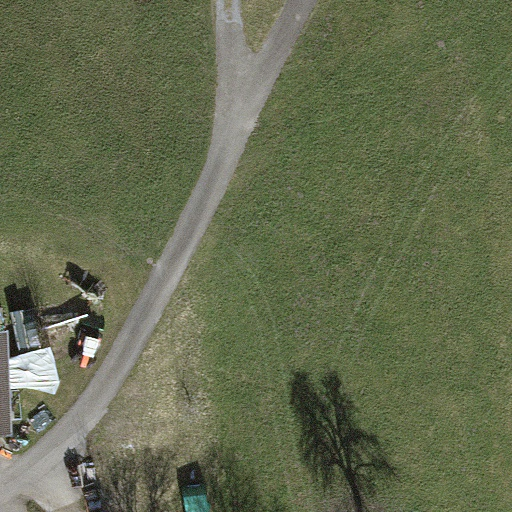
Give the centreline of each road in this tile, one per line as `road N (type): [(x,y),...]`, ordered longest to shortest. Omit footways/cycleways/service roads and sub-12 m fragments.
road 1 (track): [(0,494),(51,468),(81,432),(165,286),(305,0)]
road 2 (track): [(235,137),(227,0)]
